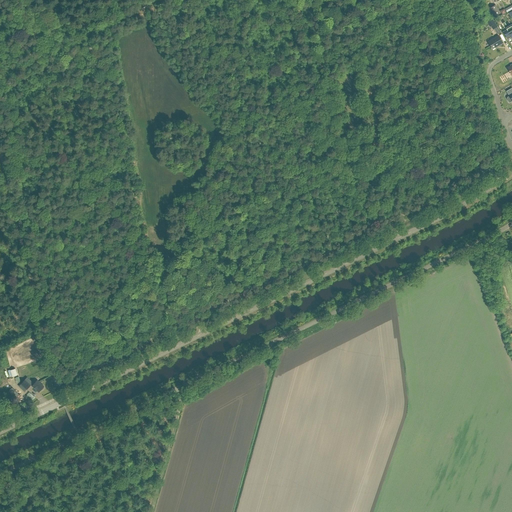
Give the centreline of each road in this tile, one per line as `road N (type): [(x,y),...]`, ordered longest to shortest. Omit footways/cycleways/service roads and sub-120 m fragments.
road 1 (unclassified): [(0,475),(511,223)]
road 2 (tertiary): [(60,402),(457,208),(511,173)]
road 3 (unclassified): [(60,402),(0,153)]
road 4 (track): [(296,0),(348,158),(375,191)]
road 5 (track): [(0,77),(149,0)]
road 6 (track): [(149,511),(184,385)]
